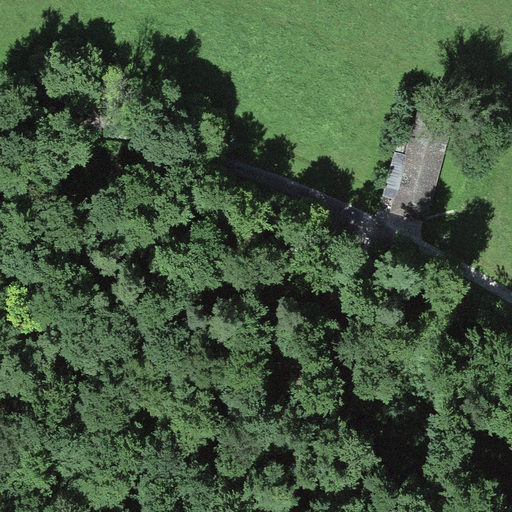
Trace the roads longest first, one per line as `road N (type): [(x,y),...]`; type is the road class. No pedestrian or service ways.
road 1 (track): [(511,300),(424,248),(300,191),(0,103)]
road 2 (track): [(339,285),(62,228),(16,229),(0,256)]
road 3 (track): [(0,271),(4,300),(42,320),(173,354),(308,373)]
road 4 (track): [(366,221),(308,373),(235,511)]
